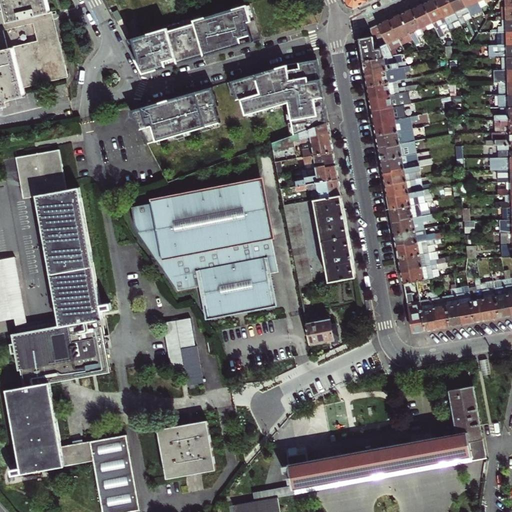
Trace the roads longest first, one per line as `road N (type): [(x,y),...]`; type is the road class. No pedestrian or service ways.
road 1 (residential): [(336,31),(392,345),(421,356),(511,340)]
road 2 (unknown): [(97,87),(91,138),(123,305),(127,409)]
road 3 (unknown): [(127,409),(144,488),(184,502),(231,471),(223,404)]
road 4 (residential): [(124,86),(151,88),(336,31)]
road 5 (unknown): [(184,159),(346,96)]
